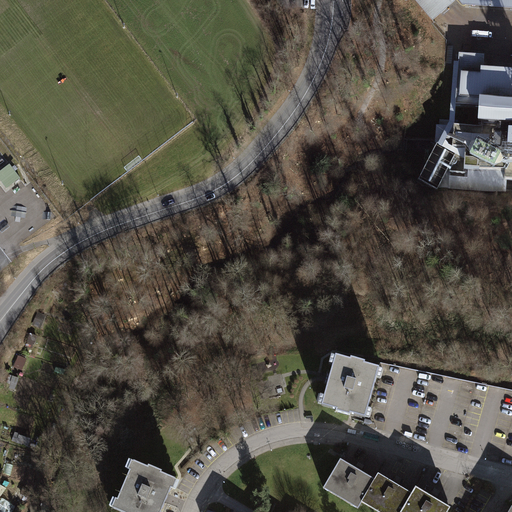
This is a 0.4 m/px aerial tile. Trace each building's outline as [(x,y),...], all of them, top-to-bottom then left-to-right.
[(511,0),(412,0),(429,19),(452,0),(457,0),(460,3),(511,7),(511,0)] [(480,51),(455,50),(447,120),(432,141),(424,157),(412,180),(421,186),(465,188),(467,173),(511,174),(511,71),(479,70),(480,51)] [(0,171),(0,180),(6,188),(20,178),(9,164),(0,171)] [(316,390),(313,400),(365,413),(367,404),(364,402),(373,371),(376,372),(378,364),(327,349),(324,358),(328,359),(320,391),(316,390)] [(113,491),(109,502),(134,511),(162,511),(160,511),(172,482),(177,483),(181,473),(130,452),(125,463),(130,465),(118,493),(113,491)] [(346,459),(328,487),(363,509),(367,502),(383,511),(451,511),(454,507),(437,496),(420,485),(415,492),(400,483),(383,472),(379,480),(361,468),(346,459)]
